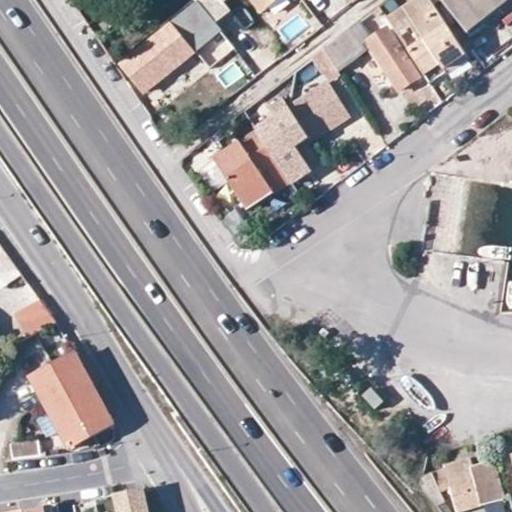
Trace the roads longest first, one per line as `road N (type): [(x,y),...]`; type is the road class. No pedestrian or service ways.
road 1 (trunk): [(369,511),(240,344),(2,0)]
road 2 (trunk): [(0,77),(304,511)]
road 3 (primary): [(0,125),(265,511)]
road 4 (primary): [(172,453),(0,202)]
road 5 (residential): [(342,205),(261,266),(241,272),(158,154)]
road 6 (residential): [(368,0),(158,154)]
road 7 (residential): [(342,205),(412,307),(457,347),(511,357)]
road 8 (residential): [(511,75),(342,205)]
road 9 (residential): [(158,154),(51,0)]
road 10 (residential): [(0,487),(172,453)]
